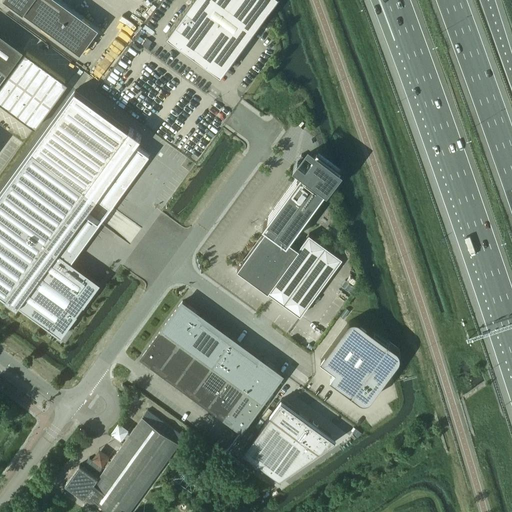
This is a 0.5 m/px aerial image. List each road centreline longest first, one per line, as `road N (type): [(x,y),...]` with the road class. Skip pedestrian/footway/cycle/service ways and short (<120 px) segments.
road 1 (motorway): [(406,33),(511,333)]
road 2 (unknown): [(260,147),(276,170),(216,254),(270,302),(257,329)]
road 3 (unclassified): [(172,268),(266,138),(232,113)]
road 4 (motorway): [(511,171),(454,0)]
road 5 (unclassified): [(172,268),(309,366)]
road 6 (unknown): [(113,349),(226,435)]
road 7 (unclassified): [(90,381),(172,268)]
